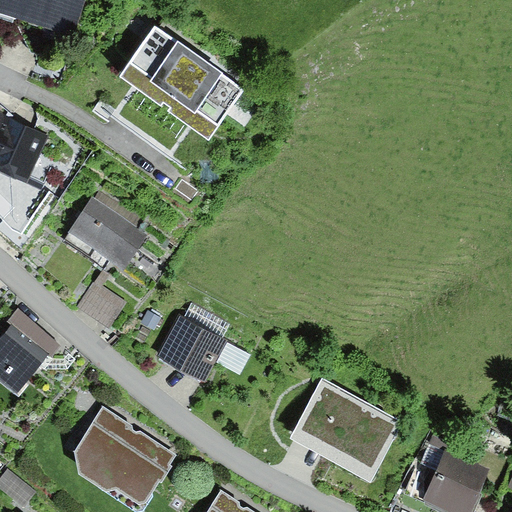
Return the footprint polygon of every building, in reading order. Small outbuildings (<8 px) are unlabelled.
[(85,0),(0,0),(0,15),(74,38),(85,0)] [(199,62),(155,31),(119,81),(133,91),(161,110),(163,107),(166,109),(199,62)] [(245,94),(199,62),(166,109),(171,112),(168,115),(189,130),(209,145),(245,94)] [(0,175),(15,183),(17,182),(28,187),(51,138),(0,113),(0,175)] [(0,216),(6,223),(21,233),(45,196),(28,187),(17,182),(15,183),(0,175),(0,216)] [(149,236),(92,199),(68,234),(125,272),(127,269),(140,249),(149,236)] [(170,270),(140,249),(127,269),(157,289),(170,270)] [(102,271),(95,283),(102,288),(110,276),(102,271)] [(94,282),(77,308),(110,330),(127,304),(102,288),(95,283),(94,282)] [(191,305),(183,321),(222,341),(230,326),(191,305)] [(8,323),(12,326),(50,357),(53,359),(64,347),(19,310),(8,323)] [(148,310),(141,322),(154,330),(161,318),(148,310)] [(183,321),(178,318),(156,357),(204,383),(214,363),(225,343),(222,341),(183,321)] [(50,357),(12,326),(0,340),(0,382),(17,397),(50,357)] [(225,343),(214,363),(240,377),(251,356),(225,343)] [(403,423),(322,379),(290,438),(371,482),(403,423)] [(133,428),(102,408),(74,455),(79,477),(108,495),(117,492),(139,507),(146,505),(160,484),(162,485),(172,468),(170,467),(177,457),(139,432),(136,433),(133,432),(133,428)] [(421,466),(438,473),(447,451),(450,445),(433,438),(421,466)] [(444,511),(473,511),(491,471),(447,451),(438,473),(424,503),(444,511)] [(37,493),(8,470),(0,480),(0,489),(24,509),(37,493)] [(240,504),(220,491),(207,511),(252,511),(247,509),(243,510),(240,507),(240,504)]
